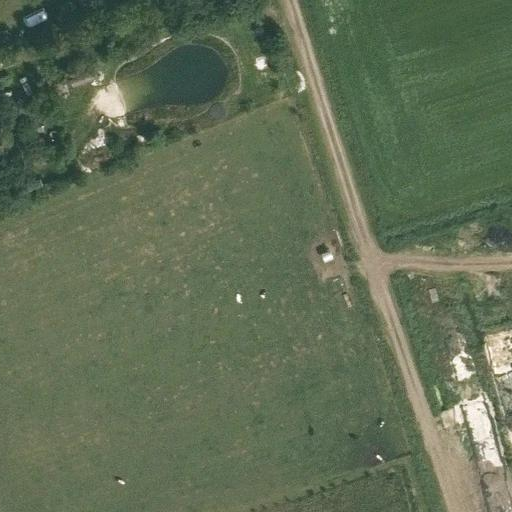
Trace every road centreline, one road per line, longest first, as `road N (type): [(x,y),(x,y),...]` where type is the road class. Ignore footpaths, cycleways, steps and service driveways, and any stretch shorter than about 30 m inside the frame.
road 1 (track): [(454,511),(286,0)]
road 2 (track): [(0,64),(163,0)]
